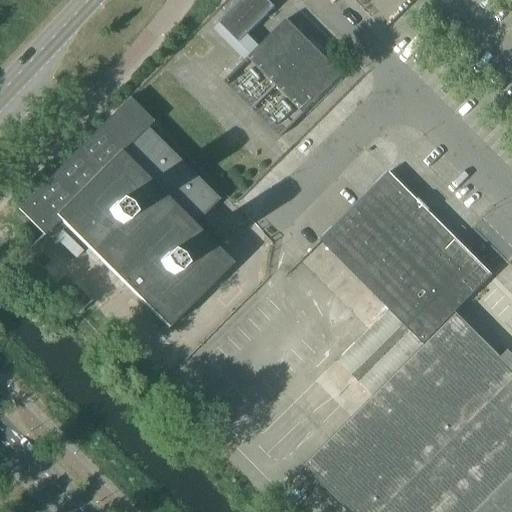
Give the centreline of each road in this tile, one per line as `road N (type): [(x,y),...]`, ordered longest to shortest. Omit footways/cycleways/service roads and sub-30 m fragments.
road 1 (unclassified): [(256,227),(400,88)]
road 2 (unclassified): [(511,201),(400,88)]
road 3 (primary): [(0,94),(88,0)]
road 4 (unclassified): [(400,88),(311,0)]
